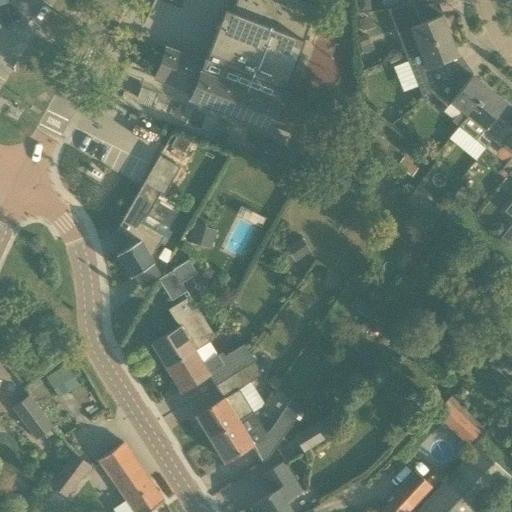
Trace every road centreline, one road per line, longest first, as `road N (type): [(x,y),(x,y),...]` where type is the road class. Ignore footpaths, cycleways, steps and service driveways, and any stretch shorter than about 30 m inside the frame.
road 1 (tertiary): [(193,511),(140,433),(92,334),(78,252),(58,212),(23,178)]
road 2 (residential): [(23,178),(107,0)]
